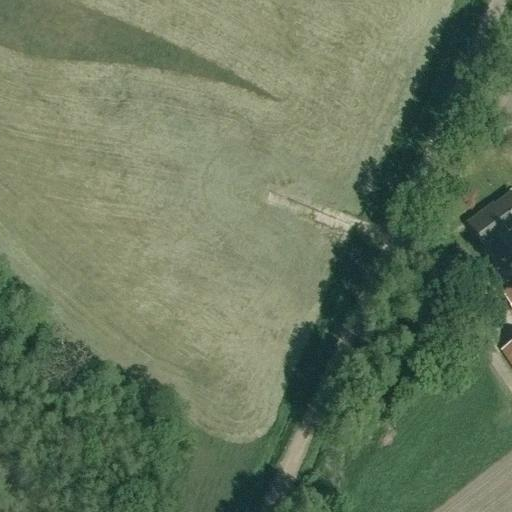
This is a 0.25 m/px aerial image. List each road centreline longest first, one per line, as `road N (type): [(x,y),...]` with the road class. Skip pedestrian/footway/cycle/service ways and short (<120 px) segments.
road 1 (track): [(269,511),(418,167)]
road 2 (unclassified): [(418,167),(497,0)]
